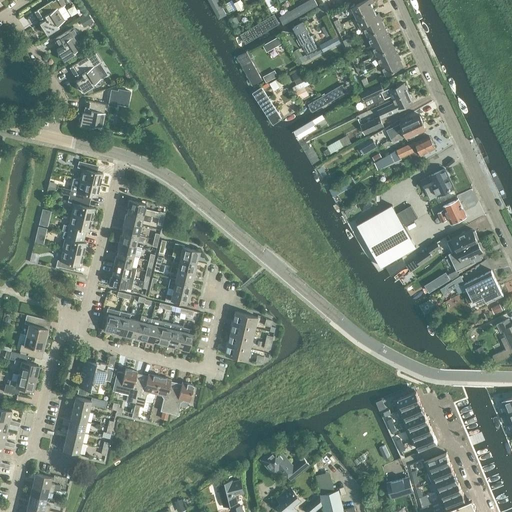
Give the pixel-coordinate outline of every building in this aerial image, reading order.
[(52,0),(36,10),(35,11),(42,21),(40,23),(42,26),(41,28),(42,30),(43,31),(45,31),(47,34),(60,27),(58,25),(65,20),(64,19),(70,15),(64,6),(66,5),(62,0),(54,0),(53,1),(52,0)] [(209,0),(219,18),(226,14),(218,0),(209,0)] [(241,0),(239,0),(234,3),(238,10),(245,6),(241,0)] [(273,0),(266,0),(273,12),(279,9),(273,0)] [(284,24),(317,4),(314,0),(308,0),(280,17),(284,24)] [(365,0),(352,7),(356,16),(374,8),(372,2),(374,1),(373,0),(365,0)] [(377,13),(374,8),(356,16),(361,27),(363,26),(363,25),(381,17),(380,16),(381,16),(379,12),(377,13)] [(274,14),(250,28),(241,34),(246,43),(279,23),(274,14)] [(87,15),(81,19),(85,26),(86,24),(91,21),(87,15)] [(385,27),(381,17),(363,25),(363,26),(367,35),(385,27)] [(303,21),(293,27),(307,53),(318,47),(303,21)] [(59,53),(58,55),(59,56),(60,58),(62,58),(64,61),(76,54),(75,51),(82,47),(75,35),(78,33),(74,27),(56,38),(61,47),(57,49),(59,53)] [(390,37),(385,27),(367,35),(372,45),(390,37)] [(334,36),(319,44),(322,48),(323,51),(330,47),(337,43),(340,41),(337,34),(334,36)] [(278,37),(272,40),(275,46),(282,43),(278,37)] [(395,47),(390,37),(372,45),(377,55),(395,47)] [(381,65),(399,56),(395,47),(377,55),(381,65)] [(299,48),(293,51),(300,63),(305,60),(299,48)] [(252,81),(261,76),(248,50),(238,55),(252,81)] [(78,80),(76,81),(79,84),(78,86),(78,88),(80,89),(81,89),(84,93),(96,85),(95,83),(102,79),(95,67),(102,63),(96,53),(89,58),(88,56),(70,67),(78,80)] [(404,66),(399,56),(381,65),(386,75),(404,66)] [(307,79),(301,67),(290,73),(297,85),(307,79)] [(266,82),(278,76),(275,70),(263,76),(266,82)] [(279,76),(270,81),(275,88),(283,83),(279,76)] [(349,93),(357,89),(350,78),(346,81),(347,82),(346,83),(349,88),(347,89),(349,93)] [(391,95),(393,99),(408,92),(407,90),(408,89),(406,85),(405,84),(404,83),(390,89),(389,87),(383,90),(380,83),(361,92),(365,101),(367,106),(375,102),(391,95)] [(315,110),(347,91),(343,84),(311,103),(315,110)] [(262,86),(253,92),(271,120),(280,114),(262,86)] [(296,91),(300,100),(309,95),(305,86),(296,91)] [(111,89),(108,105),(116,107),(117,104),(117,101),(128,103),(131,91),(118,89),(118,90),(111,89)] [(409,93),(408,92),(393,99),(394,102),(378,109),(382,117),(398,109),(399,112),(406,108),(404,105),(413,101),(412,99),(412,97),(410,93),(409,93)] [(104,113),(106,104),(87,101),(84,112),(83,112),(82,116),(80,117),(79,119),(79,120),(81,122),(80,126),(94,129),(94,126),(103,128),(105,113),(104,113)] [(402,126),(388,132),(391,138),(397,135),(396,134),(423,121),(420,114),(407,120),(407,118),(400,122),(402,126)] [(383,125),(379,116),(361,125),(365,134),(383,125)] [(426,129),(423,121),(396,134),(397,135),(391,138),(393,142),(406,135),(408,139),(415,136),(414,134),(426,129)] [(397,149),(375,162),(379,170),(401,159),(400,157),(411,153),(413,157),(421,154),(435,148),(429,136),(416,142),(415,140),(397,149)] [(327,146),(328,148),(330,153),(343,146),(339,139),(327,146)] [(364,154),(377,146),(373,140),(360,147),(364,154)] [(313,141),(307,144),(310,150),(316,147),(313,141)] [(379,153),(373,157),(376,162),(382,158),(379,153)] [(82,168),(79,179),(100,184),(102,173),(95,171),(96,165),(79,161),(77,167),(82,168)] [(436,195),(454,187),(445,168),(428,176),(428,177),(421,180),(425,189),(426,188),(430,198),(436,195)] [(73,178),(71,189),(69,195),(88,200),(89,194),(97,196),(100,184),(79,179),(73,178)] [(56,184),(49,182),(47,189),(54,191),(56,184)] [(73,203),(70,214),(91,219),(94,208),(86,206),(88,200),(69,195),(68,201),(73,203)] [(373,205),(368,197),(358,203),(362,211),(373,205)] [(445,209),(438,212),(442,221),(449,218),(451,223),(466,216),(458,198),(443,205),(445,209)] [(128,210),(151,216),(159,218),(160,211),(154,211),(145,209),(146,203),(129,199),(127,207),(128,207),(128,210)] [(358,224),(369,245),(404,225),(397,213),(392,204),(358,224)] [(411,205),(397,213),(404,225),(418,217),(411,205)] [(43,206),(39,223),(49,225),(52,208),(43,206)] [(150,222),(151,216),(128,210),(127,213),(126,213),(124,220),(141,224),(142,220),(150,222)] [(63,224),(62,230),(64,231),(80,235),(82,235),(83,229),(89,230),(91,219),(70,214),(68,225),(63,224)] [(138,235),(141,224),(124,220),(122,228),(123,228),(123,231),(138,235)] [(35,239),(44,242),(48,226),(39,224),(35,239)] [(416,246),(404,225),(369,245),(381,266),(416,246)] [(447,240),(452,252),(478,240),(477,239),(479,238),(475,230),(474,231),(472,229),(447,240)] [(65,237),(62,249),(83,254),(86,242),(84,242),(80,241),(82,235),(80,235),(64,231),(63,237),(65,237)] [(121,234),(119,242),(136,246),(137,241),(145,242),(146,237),(138,235),(123,231),(122,234),(121,234)] [(478,242),(478,240),(452,252),(449,253),(456,270),(457,271),(475,262),(473,257),(483,252),(482,250),(484,249),(480,241),(478,242)] [(433,256),(431,253),(441,247),(438,241),(427,247),(429,251),(417,258),(420,264),(433,256)] [(119,242),(117,249),(118,249),(118,252),(133,256),(136,246),(119,242)] [(173,242),(170,254),(174,256),(196,261),(197,258),(198,258),(200,250),(186,247),(187,245),(182,244),(173,242)] [(80,265),(83,254),(62,249),(59,260),(57,260),(56,266),(71,270),(73,263),(80,265)] [(131,266),(133,256),(118,252),(117,255),(116,255),(114,263),(131,266)] [(195,264),(196,261),(174,256),(173,262),(179,264),(178,268),(194,272),(196,264),(195,264)] [(114,263),(112,270),(113,270),(113,273),(133,279),(136,268),(131,266),(114,263)] [(191,279),(193,279),(194,272),(178,268),(175,278),(191,282),(191,279)] [(459,275),(457,271),(456,270),(449,273),(452,279),(455,277),(459,275)] [(468,290),(478,285),(479,287),(485,284),(486,288),(497,282),(491,270),(465,283),(468,290)] [(131,289),(133,279),(113,273),(112,276),(111,276),(109,284),(131,289)] [(464,282),(461,276),(460,275),(445,285),(449,291),(464,282)] [(190,285),(191,282),(175,278),(171,277),(168,287),(190,293),(191,285),(190,285)] [(468,290),(468,291),(473,301),(484,295),(487,302),(503,294),(497,282),(486,288),(485,284),(479,287),(478,285),(468,290)] [(187,300),(188,300),(190,293),(168,287),(167,293),(165,298),(186,303),(187,300)] [(502,311),(498,304),(491,308),(495,315),(502,311)] [(112,331),(115,331),(119,315),(120,310),(107,307),(106,313),(108,314),(104,330),(112,332),(112,331)] [(120,310),(119,315),(115,331),(118,332),(117,333),(125,335),(129,318),(130,313),(120,310)] [(233,319),(240,321),(240,323),(255,327),(257,316),(235,311),(233,319)] [(29,324),(27,334),(45,339),(50,320),(26,314),(24,323),(29,324)] [(146,316),(141,315),(140,321),(136,336),(139,337),(139,338),(146,340),(150,323),(145,322),(146,316)] [(140,321),(129,318),(125,335),(133,337),(133,336),(136,336),(140,321)] [(152,318),(150,323),(146,340),(154,342),(154,341),(157,341),(162,320),(152,318)] [(501,331),(504,330),(506,335),(501,338),(506,349),(493,355),(496,362),(511,354),(511,324),(509,318),(497,324),(501,331)] [(167,345),(172,323),(162,320),(157,341),(160,342),(159,343),(167,345)] [(183,326),(172,323),(167,345),(175,347),(175,346),(178,346),(183,327),(183,326)] [(231,324),(230,332),(252,338),(255,327),(240,323),(239,326),(231,324)] [(191,329),(183,327),(178,346),(181,347),(180,348),(189,350),(193,333),(190,333),(191,329)] [(235,342),(235,345),(250,348),(252,338),(230,332),(228,341),(235,342)] [(40,358),(45,339),(27,334),(24,344),(21,344),(20,350),(28,352),(27,355),(40,358)] [(247,359),(250,348),(235,345),(234,347),(226,345),(224,354),(247,359)] [(481,365),(487,362),(485,358),(488,357),(482,346),(473,350),(479,361),(481,365)] [(20,366),(19,373),(36,377),(39,365),(26,362),(27,355),(11,351),(9,358),(15,359),(13,364),(20,366)] [(96,362),(84,359),(78,386),(77,393),(85,395),(87,388),(90,389),(96,363),(96,362)] [(100,364),(96,363),(90,389),(90,391),(98,392),(100,382),(103,383),(104,379),(110,381),(113,368),(107,366),(108,364),(100,362),(100,364)] [(117,371),(112,390),(128,394),(127,400),(135,402),(142,374),(133,372),(134,370),(125,368),(124,372),(117,371)] [(33,390),(36,377),(19,373),(17,381),(10,379),(9,384),(6,383),(4,390),(18,394),(20,387),(33,390)] [(137,418),(140,406),(143,406),(147,393),(149,392),(155,393),(160,376),(151,374),(151,376),(142,374),(135,402),(135,404),(132,417),(137,418)] [(169,412),(169,413),(176,382),(167,380),(168,378),(160,376),(155,393),(162,395),(163,397),(160,411),(162,411),(169,412)] [(185,384),(176,382),(169,413),(177,415),(180,401),(183,400),(190,401),(194,384),(185,382),(185,384)] [(417,391),(394,400),(398,411),(421,401),(417,391)] [(91,400),(76,396),(73,407),(89,410),(90,404),(105,407),(107,400),(92,397),(91,400)] [(511,396),(503,400),(508,412),(511,410),(511,396)] [(421,401),(398,411),(402,421),(425,411),(421,401)] [(0,407),(0,418),(10,421),(10,419),(12,411),(0,407)] [(73,407),(70,417),(86,421),(89,410),(73,407)] [(425,411),(402,421),(406,431),(429,421),(425,411)] [(86,421),(70,417),(68,428),(84,432),(86,421)] [(0,430),(7,432),(9,424),(14,425),(15,421),(10,419),(10,421),(0,418),(0,430)] [(429,421),(406,431),(410,441),(415,439),(433,431),(429,421)] [(68,428),(65,439),(81,442),(84,432),(68,428)] [(433,431),(415,439),(419,449),(437,442),(433,431)] [(78,453),(81,442),(65,439),(63,449),(78,453)] [(0,452),(2,453),(4,445),(9,446),(10,442),(5,440),(4,443),(0,441),(0,452)] [(379,447),(385,458),(390,456),(385,445),(379,447)] [(291,479),(309,463),(303,457),(294,466),(277,446),(262,459),(275,473),(279,469),(283,473),(285,472),(291,479)] [(447,452),(424,462),(428,472),(451,462),(447,452)] [(451,462),(428,472),(432,481),(436,479),(455,471),(451,462)] [(455,471),(436,479),(440,488),(440,489),(459,481),(455,471)] [(32,481),(32,483),(54,488),(60,490),(61,485),(50,483),(51,476),(35,472),(33,481),(32,481)] [(409,476),(387,482),(391,498),(414,491),(409,476)] [(237,499),(239,499),(238,492),(244,491),(241,477),(232,479),(232,478),(218,481),(219,489),(216,490),(219,504),(222,503),(223,504),(237,501),(237,499)] [(440,488),(435,490),(440,500),(444,498),(463,490),(459,481),(440,489),(440,488)] [(32,485),(30,494),(46,498),(48,492),(53,493),(54,488),(32,483),(31,485),(32,485)] [(294,505),(302,499),(291,486),(278,497),(281,501),(278,504),(285,511),(294,511),(297,509),(294,505)] [(320,494),(324,511),(355,511),(354,506),(344,509),(339,490),(320,494)] [(463,490),(444,498),(448,508),(467,500),(463,490)] [(46,498),(30,494),(27,504),(49,509),(50,505),(45,504),(46,498)] [(309,511),(314,511),(322,505),(321,497),(307,509),(309,511)] [(182,499),(175,501),(178,511),(180,511),(186,510),(182,499)] [(449,511),(478,511),(474,502),(472,504),(470,499),(467,500),(448,508),(449,511)]
